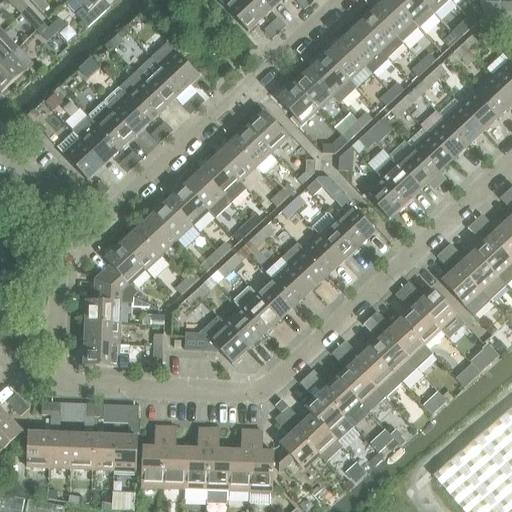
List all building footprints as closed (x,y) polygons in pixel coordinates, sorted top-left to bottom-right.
[(8,0),(22,14),(29,8),(22,0),(8,0)] [(38,0),(33,5),(42,15),(49,8),(41,0),(38,0)] [(72,0),(81,10),(75,16),(87,28),(109,7),(102,0),(72,0)] [(246,0),(218,0),(248,32),(264,18),(246,0)] [(277,0),(246,0),(264,18),(280,3),(277,0)] [(305,0),(297,0),(296,2),(304,11),(310,5),(305,0)] [(400,43),(401,42),(416,29),(389,0),(387,0),(373,13),(400,43)] [(389,0),(416,29),(417,28),(418,28),(433,15),(419,0),(389,0)] [(419,0),(433,15),(433,14),(449,0),(419,0)] [(485,16),(499,17),(499,3),(479,2),(485,16)] [(387,60),(404,45),(401,42),(400,43),(373,13),(357,27),(387,60)] [(45,25),(36,15),(28,22),(37,32),(45,25)] [(278,34),(286,27),(278,18),(270,25),(278,34)] [(58,19),(48,28),(55,35),(65,26),(58,19)] [(270,25),(264,31),(272,40),(278,34),(270,25)] [(457,42),(467,33),(460,26),(451,35),(457,42)] [(365,67),(371,74),(387,60),(357,27),(341,42),(365,67)] [(47,42),(55,35),(48,28),(40,35),(47,42)] [(0,35),(0,65),(17,50),(2,34),(0,35)] [(451,35),(443,42),(449,49),(457,42),(451,35)] [(109,44),(115,51),(123,43),(117,36),(109,44)] [(468,53),(479,43),(473,36),(461,46),(468,53)] [(182,93),(198,78),(166,42),(149,58),(182,93)] [(341,42),(325,57),(348,82),(349,81),(365,67),(341,42)] [(461,46),(447,59),(454,66),(468,53),(461,46)] [(0,94),(31,66),(17,50),(0,65),(0,94)] [(425,71),(434,63),(427,55),(419,63),(425,71)] [(511,101),(511,65),(502,55),(485,70),(493,77),(491,79),(511,101)] [(332,96),(333,96),(340,103),(356,88),(349,81),(348,82),(325,57),(309,71),(332,96)] [(90,58),(78,70),(87,80),(100,69),(90,58)] [(149,58),(133,72),(166,108),(182,93),(149,58)] [(419,63),(410,71),(417,79),(425,71),(419,63)] [(436,82),(445,74),(439,67),(430,75),(436,82)] [(309,71),(293,86),(316,111),(332,96),(309,71)] [(133,72),(117,87),(150,123),(166,108),(133,72)] [(430,75),(414,90),(421,96),(436,82),(430,75)] [(511,101),(491,79),(475,93),(499,119),(511,106),(511,101)] [(395,99),(404,91),(397,84),(388,92),(395,99)] [(293,86),(278,100),(301,125),(316,111),(293,86)] [(117,87),(102,101),(134,137),(150,123),(117,87)] [(414,90),(399,104),(405,111),(421,96),(414,90)] [(388,92),(379,100),(386,107),(395,99),(388,92)] [(475,93),(459,108),(483,133),(499,119),(475,93)] [(197,109),(204,103),(195,94),(188,100),(197,109)] [(54,95),(45,104),(53,112),(62,103),(54,95)] [(188,100),(182,107),(190,116),(197,109),(188,100)] [(102,101),(85,116),(118,152),(134,137),(102,101)] [(396,119),(405,111),(399,104),(389,113),(396,119)] [(459,108),(444,122),(468,148),(483,133),(459,108)] [(27,117),(32,123),(39,117),(34,111),(27,117)] [(271,153),(287,138),(264,113),(247,128),(271,153)] [(362,129),(371,121),(365,114),(356,122),(362,129)] [(70,131),(72,134),(102,166),(118,152),(85,116),(70,131)] [(356,122),(348,131),(353,137),(362,129),(356,122)] [(444,122),(429,136),(452,162),(468,148),(444,122)] [(165,139),(172,132),(164,123),(156,130),(165,139)] [(378,123),(367,134),(373,140),(384,130),(378,123)] [(429,136),(421,127),(405,142),(413,151),(412,151),(436,177),(452,162),(429,136)] [(247,128),(231,143),(255,168),(271,153),(247,128)] [(156,130),(150,136),(158,145),(165,139),(156,130)] [(72,134),(56,149),(86,181),(102,166),(72,134)] [(366,146),(373,140),(367,134),(360,140),(366,146)] [(405,142),(388,157),(390,159),(396,166),(420,191),(427,185),(434,192),(442,184),(436,177),(412,151),(413,151),(405,142)] [(231,143),(216,158),(239,183),(255,168),(231,143)] [(335,154),(335,145),(323,144),(323,154),(335,154)] [(133,168),(140,161),(132,152),(125,159),(133,168)] [(246,190),(239,183),(216,158),(200,172),(230,205),(246,190)] [(125,159),(118,165),(126,174),(133,168),(125,159)] [(347,172),(347,160),(339,159),(338,171),(347,172)] [(390,159),(374,174),(380,181),(404,206),(420,191),(396,166),(390,159)] [(314,174),(315,162),(306,161),(305,173),(314,174)] [(207,212),(214,220),(230,205),(200,172),(184,187),(207,212)] [(354,204),(331,179),(319,178),(305,191),(312,198),(323,188),(345,212),(334,222),(358,248),(375,232),(351,207),(354,204)] [(380,181),(365,195),(388,221),(404,206),(380,181)] [(101,198),(108,191),(99,182),(93,189),(101,198)] [(285,201),(294,192),(287,185),(278,193),(285,201)] [(184,187),(168,202),(191,227),(207,212),(184,187)] [(511,198),(506,192),(499,199),(507,208),(511,203),(511,198)] [(278,193),(269,202),(276,209),(285,201),(278,193)] [(298,197),(289,205),(295,212),(304,204),(298,197)] [(168,202),(152,216),(175,241),(191,227),(168,202)] [(286,220),(295,212),(289,205),(280,213),(286,220)] [(253,230),(262,222),(255,214),(246,222),(253,230)] [(152,216),(136,231),(159,256),(175,241),(152,216)] [(483,231),(490,224),(482,216),(475,222),(483,231)] [(246,222),(238,231),(244,238),(253,230),(246,222)] [(334,222),(319,237),(342,263),(358,248),(334,222)] [(475,222),(468,229),(476,237),(483,231),(475,222)] [(511,230),(505,224),(489,238),(511,263),(511,230)] [(267,226),(257,234),(264,241),(273,233),(267,226)] [(136,231),(120,246),(143,271),(159,256),(136,231)] [(256,249),(264,241),(257,234),(249,242),(256,249)] [(319,237),(303,252),(326,277),(342,263),(319,237)] [(511,263),(489,238),(474,253),(505,286),(511,279),(511,263)] [(221,259),(230,251),(224,243),(215,252),(221,259)] [(296,244),(280,259),(310,292),(326,277),(303,252),(296,244)] [(451,260),(458,254),(450,245),(443,252),(451,260)] [(132,299),(137,294),(128,285),(143,271),(120,246),(105,260),(110,266),(94,281),(132,299)] [(215,252),(206,260),(212,267),(221,259),(215,252)] [(443,252),(436,258),(444,267),(451,260),(443,252)] [(490,301),(489,301),(505,286),(474,253),(457,268),(489,302),(490,301)] [(235,255),(225,263),(232,270),(241,262),(235,255)] [(264,274),(271,281),(294,306),(310,292),(280,259),(264,274)] [(223,278),(232,270),(225,263),(217,271),(223,278)] [(457,268),(442,282),(473,316),(489,302),(457,268)] [(189,288),(199,279),(192,272),(182,281),(189,288)] [(119,327),(120,304),(132,305),(132,299),(94,281),(94,303),(86,302),(85,325),(119,327)] [(182,281),(174,289),(181,296),(189,288),(182,281)] [(271,281),(255,296),(279,321),(294,306),(271,281)] [(410,298),(417,292),(409,283),(402,290),(410,298)] [(203,284),(193,293),(200,300),(210,291),(203,284)] [(232,303),(239,310),(263,336),(279,321),(255,296),(248,288),(232,303)] [(402,290),(395,296),(403,304),(410,298),(402,290)] [(417,305),(440,331),(439,331),(445,338),(462,322),(433,291),(417,305)] [(192,308),(200,300),(193,293),(185,300),(192,308)] [(417,305),(401,320),(424,345),(425,344),(439,331),(440,331),(417,305)] [(239,310),(223,325),(247,351),(263,336),(239,310)] [(378,327),(385,321),(377,313),(370,319),(378,327)] [(151,318),(151,326),(163,326),(164,316),(151,316),(151,318)] [(185,342),(185,351),(198,352),(219,353),(231,365),(247,351),(223,325),(216,318),(201,332),(197,335),(185,335),(185,342)] [(370,319),(363,325),(371,334),(378,327),(370,319)] [(416,369),(434,353),(425,344),(424,345),(401,320),(385,335),(416,369)] [(85,325),(84,346),(119,347),(119,327),(85,325)] [(378,341),(369,349),(400,383),(416,369),(385,335),(378,327),(371,334),(378,341)] [(154,336),(153,348),(162,349),(163,336),(154,336)] [(493,346),(501,354),(507,348),(499,340),(493,346)] [(346,357),(353,350),(345,342),(338,348),(346,357)] [(84,346),(83,368),(128,370),(129,347),(119,347),(84,346)] [(162,361),(162,349),(153,348),(153,361),(162,361)] [(338,348),(332,354),(340,363),(346,357),(338,348)] [(353,350),(346,357),(353,364),(383,397),(384,398),(400,383),(369,349),(361,357),(354,350),(354,351),(353,350)] [(346,370),(337,379),(369,413),(370,411),(384,398),(383,397),(353,364),(346,357),(340,363),(346,370)] [(473,364),(457,377),(465,387),(481,374),(473,364)] [(315,385),(321,380),(313,371),(307,377),(315,385)] [(307,377),(299,384),(307,392),(315,385),(307,377)] [(321,380),(315,385),(322,393),(345,418),(353,427),(369,413),(337,379),(328,387),(321,380)] [(305,408),(312,415),(313,414),(336,440),(338,441),(353,427),(345,418),(322,393),(305,408)] [(437,393),(422,407),(431,417),(446,403),(437,393)] [(7,403),(13,410),(22,402),(16,395),(7,403)] [(20,417),(29,409),(22,402),(13,410),(20,417)] [(40,416),(50,416),(50,405),(41,404),(40,416)] [(59,405),(50,405),(50,416),(59,417),(59,405)] [(83,418),(93,418),(94,407),(84,406),(83,418)] [(103,407),(94,407),(93,418),(102,419),(103,407)] [(511,511),(511,407),(432,476),(463,511),(511,511)] [(137,420),(137,408),(128,408),(127,420),(137,420)] [(290,422),(296,416),(288,408),(282,414),(290,422)] [(282,414),(275,420),(283,429),(290,422),(282,414)] [(296,416),(290,422),(296,429),(320,455),(336,440),(313,414),(312,415),(303,423),(296,416)] [(0,452),(20,434),(5,417),(0,422),(0,452)] [(289,436),(280,445),(303,470),(320,455),(296,429),(290,422),(283,429),(289,436)] [(165,429),(155,429),(154,448),(142,448),(140,489),(162,489),(165,429)] [(186,450),(174,449),(175,429),(165,429),(162,489),(184,490),(186,450)] [(184,490),(184,500),(206,501),(208,431),(197,430),(197,450),(186,450),(184,490)] [(227,502),(228,492),(229,451),(218,451),(219,431),(208,431),(206,501),(227,502)] [(396,431),(390,437),(401,449),(405,446),(406,445),(401,439),(402,438),(396,431)] [(228,492),(249,493),(251,432),(241,432),(240,452),(229,451),(228,492)] [(251,432),(249,493),(248,504),(270,505),(271,493),(272,493),(273,453),(261,453),(262,433),(251,432)] [(26,468),(48,469),(49,435),(27,434),(26,468)] [(48,469),(69,470),(71,436),(49,435),(48,469)] [(69,470),(91,471),(92,437),(71,436),(69,470)] [(91,471),(113,472),(114,438),(92,437),(91,471)] [(136,439),(114,438),(113,472),(134,473),(136,439)] [(393,441),(385,448),(390,453),(398,446),(393,441)] [(378,455),(369,463),(375,469),(383,462),(378,455)] [(345,472),(356,483),(367,473),(356,462),(345,472)] [(48,492),(48,500),(57,502),(57,492),(48,492)] [(113,509),(135,509),(135,492),(114,492),(113,509)] [(0,511),(21,511),(24,501),(0,496),(0,511)] [(69,498),(68,505),(78,506),(79,500),(69,498)] [(25,511),(63,511),(64,508),(28,501),(25,511)] [(304,502),(299,506),(304,511),(307,511),(313,507),(309,502),(304,502)]
